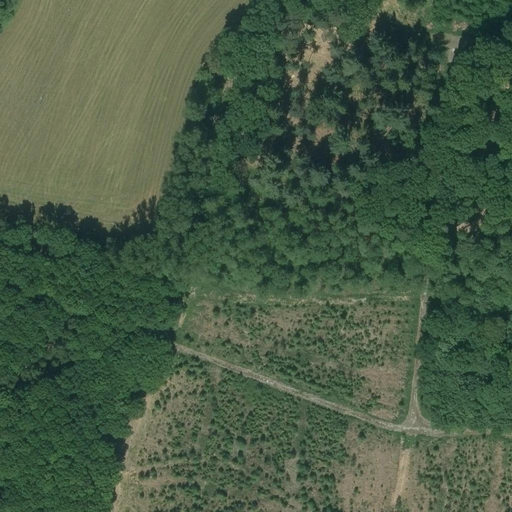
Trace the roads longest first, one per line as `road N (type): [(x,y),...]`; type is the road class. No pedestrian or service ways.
road 1 (track): [(0,281),(391,427),(511,436)]
road 2 (track): [(412,429),(453,43),(414,37)]
